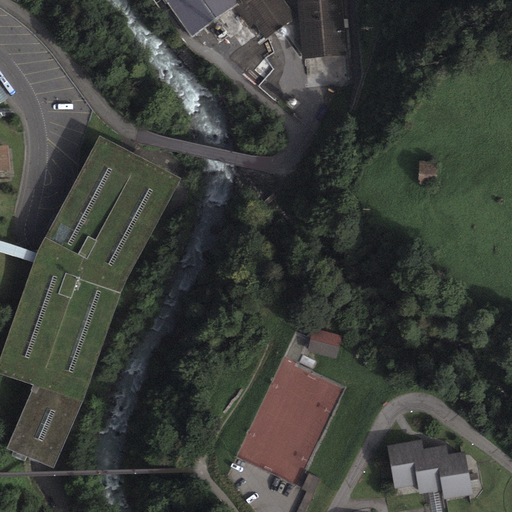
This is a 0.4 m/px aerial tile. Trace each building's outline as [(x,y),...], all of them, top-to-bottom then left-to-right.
[(166,0),(177,14),(196,0),(166,0)] [(255,19),(266,35),(292,17),(279,0),(244,0),(237,6),(249,23),(255,19)] [(300,0),(305,56),(343,53),(338,0),(300,0)] [(176,184),(101,143),(40,251),(37,259),(36,262),(36,264),(0,371),(34,384),(79,402),(119,288),(176,184)] [(0,173),(9,173),(7,149),(0,149),(0,173)] [(421,162),(420,182),(435,182),(436,163),(421,162)] [(340,337),(315,331),(310,350),(335,356),(340,337)] [(51,465),(79,402),(34,384),(31,392),(35,394),(11,448),(51,465)] [(446,497),(470,493),(463,455),(446,458),(444,449),(421,453),(419,443),(390,448),(397,486),(420,482),(421,491),(444,487),(446,497)] [(312,493),(319,479),(310,475),(303,489),(312,493)]
